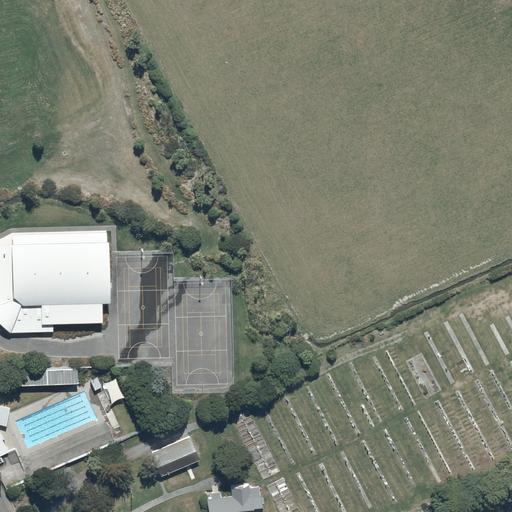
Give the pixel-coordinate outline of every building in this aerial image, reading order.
[(52,333),(52,326),(101,325),(101,306),(109,306),(107,231),(11,233),(0,239),(0,326),(3,330),(9,334),(52,333)] [(17,371),(17,387),(78,385),(77,369),(17,371)] [(0,405),(0,426),(5,428),(10,408),(0,405)] [(187,437),(146,455),(155,474),(196,456),(187,437)] [(209,494),(204,494),(206,511),(262,511),(260,484),(251,485),(251,481),(228,483),(229,495),(222,495),(221,486),(208,488),(209,494)]
